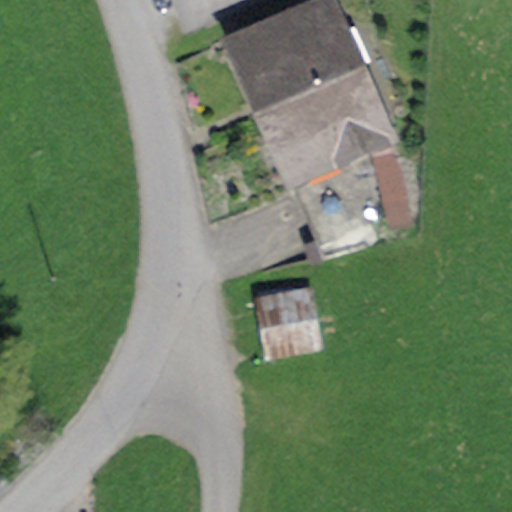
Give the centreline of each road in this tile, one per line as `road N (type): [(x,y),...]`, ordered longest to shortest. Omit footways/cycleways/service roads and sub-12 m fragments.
road 1 (tertiary): [(122,0),(165,193),(169,267),(157,330)]
road 2 (tertiary): [(157,330),(100,428),(23,511)]
road 3 (residential): [(219,511),(213,418),(193,375),(157,330)]
